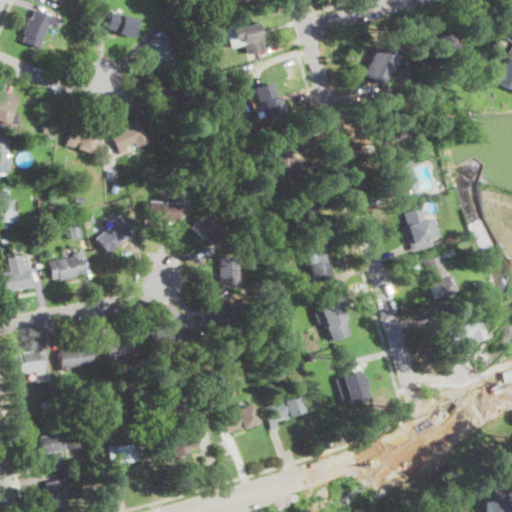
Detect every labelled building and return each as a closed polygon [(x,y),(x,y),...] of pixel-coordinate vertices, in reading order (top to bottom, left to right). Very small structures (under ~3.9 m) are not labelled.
[(53,17),(49,25),(46,24),(37,48),(20,41),(22,35),(20,34),(26,17),(29,18),(32,9),(53,17)] [(131,33),(130,38),(114,34),(115,31),(104,28),(108,11),(135,18),(131,33)] [(61,21),(59,27),(53,25),(55,19),(61,21)] [(511,92),(511,93),(491,83),(511,42),(500,36),(509,20),(511,21),(511,92)] [(255,22),(261,48),(262,50),(246,54),(243,42),(240,43),(239,39),(232,40),(229,28),(255,22)] [(459,51),(423,62),(418,44),(454,33),(459,51)] [(157,72),(156,72),(143,43),(164,34),(168,43),(165,45),(174,64),(157,72)] [(382,81),(381,82),(362,73),(377,42),(396,52),(382,81)] [(180,70),(178,70),(176,64),(183,62),(185,68),(180,70)] [(414,87),(407,83),(410,77),(417,82),(414,87)] [(169,111),(167,119),(146,111),(156,82),(174,89),(166,109),(169,111)] [(267,84),(271,97),(276,95),(281,113),(262,119),(252,89),(267,84)] [(15,115),(14,124),(0,121),(0,91),(14,94),(10,114),(15,115)] [(401,136),(381,143),(371,111),(390,105),(401,136)] [(120,152),(118,153),(108,134),(135,120),(143,136),(124,147),(125,150),(120,152)] [(51,125),(50,133),(41,132),(42,124),(51,125)] [(68,129),(79,133),(80,130),(96,136),(89,154),(63,145),(68,129)] [(8,162),(7,170),(0,169),(0,136),(5,137),(4,160),(8,160),(8,162)] [(287,158),(287,159),(293,157),(298,173),(278,179),(267,141),(280,136),(287,158)] [(412,151),(402,153),(400,147),(410,145),(412,151)] [(399,191),(396,192),(387,161),(404,156),(413,187),(399,191)] [(186,172),(183,181),(176,179),(180,170),(186,172)] [(192,174),(189,184),(184,182),(188,173),(192,174)] [(118,186),(115,194),(109,192),(112,184),(118,186)] [(7,199),(9,211),(13,210),(14,220),(0,221),(0,185),(5,185),(7,199)] [(81,197),(80,203),(72,201),(73,195),(81,197)] [(315,226),(296,231),(288,201),(307,196),(315,226)] [(40,205),(33,206),(32,199),(39,198),(40,205)] [(177,204),(175,222),(144,219),(145,201),(177,204)] [(419,207),(423,224),(433,222),(437,236),(428,239),(430,245),(409,250),(402,225),(407,224),(404,211),(419,207)] [(216,229),(204,243),(186,228),(197,214),(216,229)] [(118,241),(105,252),(94,239),(111,224),(109,222),(115,217),(129,232),(118,241)] [(80,236),(69,238),(65,222),(76,220),(80,236)] [(320,279),(312,282),(302,251),(320,245),(330,276),(320,279)] [(73,277),(71,278),(57,280),(56,277),(48,279),(45,261),(70,256),(69,253),(71,253),(77,252),(81,272),(73,274),(73,277)] [(234,252),(234,286),(215,286),(216,252),(234,252)] [(18,256),(20,265),(26,264),(30,286),(0,292),(0,273),(8,271),(5,257),(17,254),(18,256)] [(437,256),(442,276),(450,274),(454,290),(428,296),(424,279),(419,260),(437,256)] [(483,283),(476,286),(474,280),(481,277),(483,283)] [(347,334),(329,342),(315,308),(321,306),(319,300),(337,292),(347,318),(342,320),(347,334)] [(232,306),(218,336),(197,327),(199,322),(203,312),(207,314),(214,298),(232,306)] [(483,305),(476,306),(475,299),(481,298),(483,305)] [(238,311),(235,316),(230,313),(232,308),(238,311)] [(482,337),(468,342),(466,337),(445,345),(439,327),(474,315),(482,337)] [(177,325),(182,341),(156,350),(150,331),(165,326),(166,328),(177,325)] [(116,360),(107,362),(103,340),(136,334),(139,351),(115,355),(116,360)] [(84,345),(84,347),(90,346),(92,364),(67,366),(67,370),(58,371),(56,350),(66,349),(66,347),(84,345)] [(221,362),(215,349),(222,346),(227,360),(221,362)] [(37,349),(37,353),(41,352),(43,373),(33,374),(33,371),(11,373),(10,355),(18,354),(18,351),(37,349)] [(288,359),(282,361),(280,356),(286,353),(288,359)] [(298,367),(294,368),(292,359),(299,357),(301,366),(298,367)] [(358,371),(359,376),(361,376),(363,383),(362,384),(363,390),(361,391),(364,400),(348,405),(346,398),(341,400),(339,394),(338,395),(334,379),(339,376),(358,371)] [(190,399),(180,402),(177,393),(186,390),(190,399)] [(295,396),(298,404),(301,410),(285,416),(286,418),(281,420),(281,418),(273,421),(275,428),(269,430),(268,428),(265,419),(272,416),(268,406),(295,396)] [(248,403),(255,423),(238,429),(237,427),(219,434),(212,415),(222,411),(224,416),(233,413),(232,409),(248,403)] [(186,427),(187,430),(189,429),(190,434),(192,433),(193,436),(192,436),(196,446),(169,456),(163,439),(184,431),(183,428),(186,427)] [(76,430),(79,447),(63,450),(62,447),(57,448),(59,462),(42,464),(40,452),(38,452),(36,436),(53,433),(55,443),(62,442),(60,433),(76,430)] [(110,464),(108,464),(105,447),(142,441),(145,458),(110,464)] [(64,506),(44,510),(42,494),(44,494),(42,482),(59,479),(64,506)] [(509,500),(511,500),(511,511),(486,511),(486,500),(494,500),(494,495),(509,496),(509,500)]
